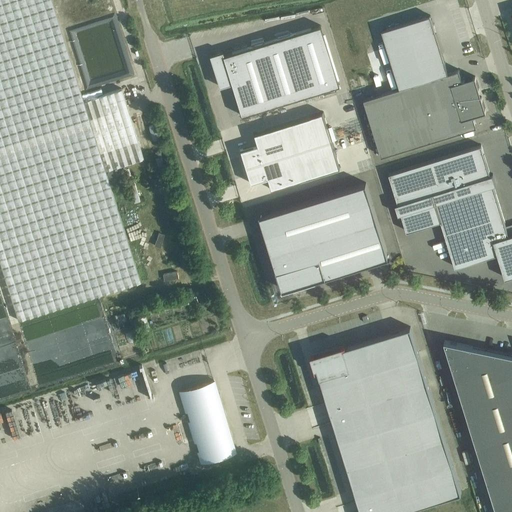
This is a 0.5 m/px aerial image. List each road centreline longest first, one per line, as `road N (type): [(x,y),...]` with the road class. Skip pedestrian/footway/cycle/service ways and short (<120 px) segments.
road 1 (unknown): [(496,47),(453,61),(434,10),(377,26),(388,85),(361,104),(383,154),(511,112)]
road 2 (unclassified): [(138,0),(244,337)]
road 3 (unclassified): [(244,337),(398,291),(511,315)]
road 4 (unknown): [(212,236),(242,226),(263,233),(282,288),(380,261)]
road 5 (unclassified): [(244,337),(298,511)]
